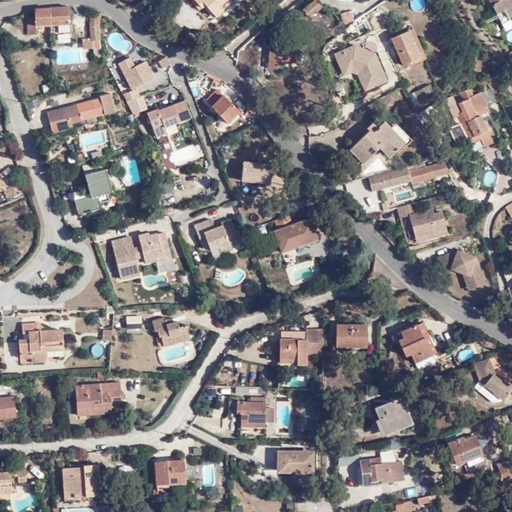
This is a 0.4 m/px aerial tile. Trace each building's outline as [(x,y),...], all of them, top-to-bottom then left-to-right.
[(194,0),(200,6),(204,3),(215,15),(222,9),(220,6),(227,0),(194,0)] [(306,16),(319,5),(315,0),(301,0),(302,1),(297,5),(306,16)] [(511,0),(486,0),(502,25),(510,21),(508,18),(506,12),(511,8),(511,0)] [(69,7),(37,9),(37,16),(28,17),(30,35),(39,35),(38,27),(49,26),(49,33),(69,32),(69,24),(71,24),(69,7)] [(94,45),(101,44),(99,26),(100,13),(91,12),(90,27),(91,38),(93,39),(94,45)] [(424,58),(411,28),(388,38),(400,64),(404,63),(406,66),(424,58)] [(298,61),(299,42),(273,40),(272,49),(269,49),(267,66),(276,66),(277,60),(298,61)] [(355,72),(362,88),(384,78),(372,50),(352,43),(332,51),(342,73),(350,70),(355,72)] [(130,56),(119,61),(133,87),(155,76),(147,60),(135,65),(130,56)] [(159,60),(163,72),(172,69),(168,57),(159,60)] [(432,93),(427,84),(413,91),(419,102),(426,99),(425,97),(432,93)] [(124,93),(128,102),(140,97),(137,88),(124,93)] [(487,145),(495,141),(480,115),(484,112),(477,98),(480,97),(477,91),(471,93),(471,94),(468,96),(464,89),(454,95),(461,108),(467,119),(460,123),(469,139),(476,135),(478,140),(483,138),(487,145)] [(97,112),(98,116),(117,111),(112,93),(102,95),(102,98),(49,113),(54,134),(75,128),(73,123),(81,121),(83,121),(81,116),(97,112)] [(148,107),(144,96),(140,97),(128,102),(134,113),(148,107)] [(211,108),(222,119),(226,116),(230,120),(239,111),(223,97),(211,108)] [(164,129),(164,127),(190,117),(191,117),(185,101),(158,112),(157,110),(146,114),(147,114),(154,133),(164,129)] [(454,112),(460,123),(467,119),(461,108),(454,112)] [(426,109),(417,114),(421,121),(431,116),(426,109)] [(83,121),(98,116),(97,112),(81,116),(83,121)] [(386,130),(390,126),(383,120),(376,126),(371,122),(362,129),(364,132),(348,146),(362,161),(377,146),(381,142),(392,153),(401,145),(386,130)] [(394,122),(390,126),(405,142),(406,143),(410,139),(394,122)] [(405,142),(390,126),(386,130),(401,145),(405,142)] [(166,133),(164,129),(154,133),(156,137),(166,133)] [(12,142),(0,145),(0,154),(16,156),(12,142)] [(388,157),(392,153),(381,142),(377,146),(388,157)] [(105,157),(114,155),(113,148),(104,150),(105,157)] [(425,161),(406,165),(408,171),(426,167),(425,161)] [(408,171),(406,165),(366,174),(369,188),(409,180),(410,182),(450,173),(445,162),(426,167),(408,171)] [(242,164),(242,186),(273,186),(273,164),(242,164)] [(96,167),(97,176),(109,174),(108,166),(96,167)] [(109,174),(97,176),(92,176),(95,196),(85,197),(84,192),(77,193),(74,194),(75,194),(76,194),(76,195),(77,195),(77,196),(77,197),(77,198),(76,199),(75,199),(75,200),(74,200),(78,200),(81,215),(103,212),(103,206),(113,205),(113,196),(116,194),(116,189),(120,187),(116,182),(119,182),(113,174),(109,174)] [(174,194),(189,189),(187,183),(172,188),(174,194)] [(414,189),(399,192),(401,200),(416,197),(414,189)] [(180,196),(182,204),(202,198),(199,190),(180,196)] [(418,212),(415,202),(395,206),(398,217),(406,215),(412,238),(422,235),(423,240),(445,235),(439,212),(432,214),(430,209),(418,212)] [(305,238),(313,235),(308,217),(273,229),(280,251),(306,242),(305,238)] [(220,251),(231,246),(240,243),(231,219),(222,223),(223,226),(224,229),(217,232),(216,229),(212,219),(194,225),(201,244),(207,242),(211,250),(219,247),(220,251)] [(133,243),(114,247),(122,277),(140,273),(136,256),(144,255),(145,260),(157,257),(156,253),(163,252),(160,238),(166,237),(165,231),(150,235),(149,232),(139,235),(142,246),(135,248),(133,243)] [(112,240),(114,247),(133,243),(132,235),(112,240)] [(171,256),(166,237),(160,238),(163,252),(156,253),(157,257),(158,260),(163,258),(171,256)] [(232,250),(231,246),(220,251),(222,254),(232,250)] [(466,277),(471,291),(481,288),(472,259),(457,252),(433,259),(438,272),(448,270),(460,276),(466,277)] [(174,256),(171,256),(163,258),(166,268),(176,266),(174,256)] [(465,292),(471,291),(466,277),(460,276),(465,292)] [(331,306),(323,308),(325,314),(335,310),(333,305),(331,306)] [(126,328),(142,328),(142,316),(126,316),(126,328)] [(174,317),(154,322),(157,331),(159,330),(169,327),(168,324),(176,321),(174,317)] [(159,337),(162,347),(175,344),(174,340),(192,335),(188,324),(182,326),(180,320),(176,321),(168,324),(169,327),(159,330),(161,336),(159,337)] [(337,325),(338,346),(366,346),(366,325),(337,325)] [(65,352),(63,332),(46,333),(45,329),(42,329),(41,326),(24,327),(25,336),(30,336),(30,343),(21,343),(23,361),(34,361),(34,353),(41,353),(42,347),(46,348),(46,354),(62,352),(65,352)] [(426,327),(420,331),(429,342),(434,337),(433,335),(426,327)] [(306,329),(306,337),(312,337),(312,356),(324,356),(324,329),(306,329)] [(429,342),(420,331),(407,342),(411,346),(406,350),(417,363),(420,361),(427,369),(445,355),(440,349),(443,345),(435,335),(433,335),(434,337),(429,342)] [(193,339),(192,335),(174,340),(175,344),(193,339)] [(305,338),(278,338),(278,356),(296,356),(296,361),(296,363),(306,363),(305,338)] [(41,353),(34,353),(34,361),(34,364),(47,364),(46,354),(46,348),(42,347),(41,353)] [(484,382),(486,384),(496,371),(511,384),(511,373),(503,366),(496,369),(491,357),(476,363),(484,382)] [(511,384),(496,371),(486,384),(506,401),(511,394),(511,384)] [(119,403),(119,383),(73,387),(76,417),(89,416),(89,409),(111,406),(111,403),(119,403)] [(239,401),(239,396),(239,395),(231,395),(231,410),(239,410),(239,412),(242,412),(242,421),(267,421),(267,408),(267,401),(258,401),(252,401),(239,401)] [(375,408),(383,429),(411,419),(403,397),(375,408)] [(0,421),(17,419),(15,399),(0,400),(0,421)] [(111,414),(111,406),(89,409),(89,416),(111,414)] [(447,443),(455,463),(481,454),(475,435),(462,440),(461,438),(447,443)] [(287,470),(313,470),(313,452),(280,452),(279,470),(287,470)] [(156,484),(184,483),(182,459),(156,460),(156,484)] [(360,460),(363,483),(382,480),(382,482),(382,483),(391,482),(389,463),(382,463),(370,465),(369,459),(360,460)] [(83,496),(98,495),(96,465),(83,465),(83,469),(72,470),(72,467),(61,467),(63,489),(74,490),(74,493),(83,492),(83,496)] [(511,468),(500,473),(500,484),(511,480),(511,468)] [(0,494),(10,494),(9,477),(16,477),(17,483),(24,482),(25,481),(24,469),(8,470),(8,473),(0,473),(0,494)] [(429,503),(427,497),(417,499),(418,499),(419,505),(429,503)] [(411,511),(412,500),(396,505),(396,511),(411,511)]
